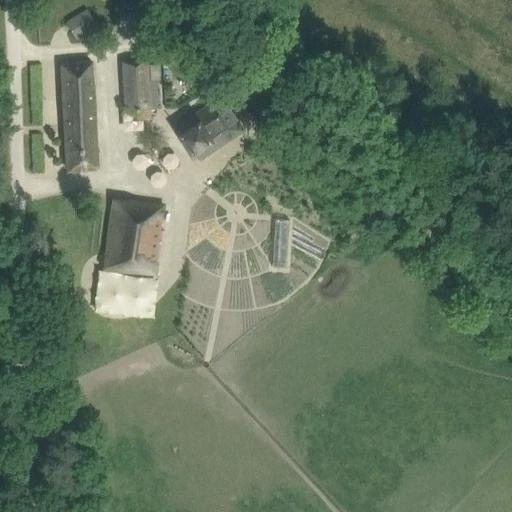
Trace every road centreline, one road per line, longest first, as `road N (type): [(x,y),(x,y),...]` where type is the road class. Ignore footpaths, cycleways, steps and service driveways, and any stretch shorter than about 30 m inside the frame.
road 1 (track): [(511,297),(174,0)]
road 2 (track): [(35,511),(19,249)]
road 3 (unclassified): [(10,0),(19,249)]
